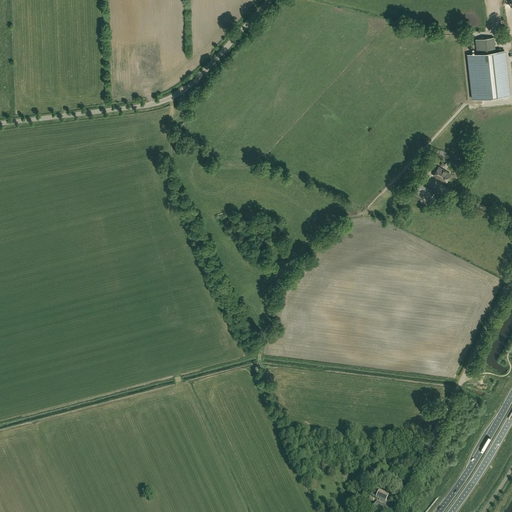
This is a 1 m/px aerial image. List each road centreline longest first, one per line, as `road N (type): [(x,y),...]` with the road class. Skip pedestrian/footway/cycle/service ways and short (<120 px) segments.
road 1 (unclassified): [(0,123),(171,97),(269,0)]
road 2 (unclassified): [(395,511),(511,278)]
road 3 (trunk): [(511,397),(440,511)]
